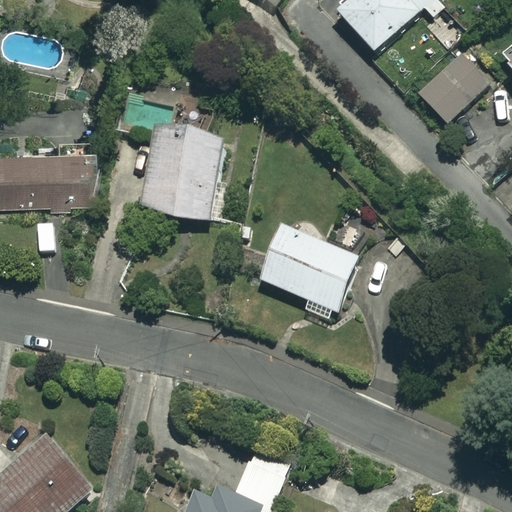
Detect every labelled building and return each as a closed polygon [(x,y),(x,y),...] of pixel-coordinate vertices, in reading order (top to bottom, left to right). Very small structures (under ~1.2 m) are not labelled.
[(375,53),(421,13),(430,24),(446,10),(437,0),(353,0),(340,12),(375,53)] [(511,48),(502,56),(511,67),(511,48)] [(491,87),(463,55),(420,93),(448,125),(491,87)] [(229,142),(159,128),(143,210),(214,224),(229,142)] [(84,146),(0,148),(0,204),(86,202),(84,146)] [(56,224),(39,226),(41,254),(59,252),(56,224)] [(362,259),(283,227),(262,281),(314,302),(310,311),(336,322),(362,259)] [(70,511),(93,493),(48,439),(0,479),(0,511),(70,511)] [(273,511),(288,476),(251,460),(236,497),(203,483),(190,511),(266,511),(268,511),(273,511)]
